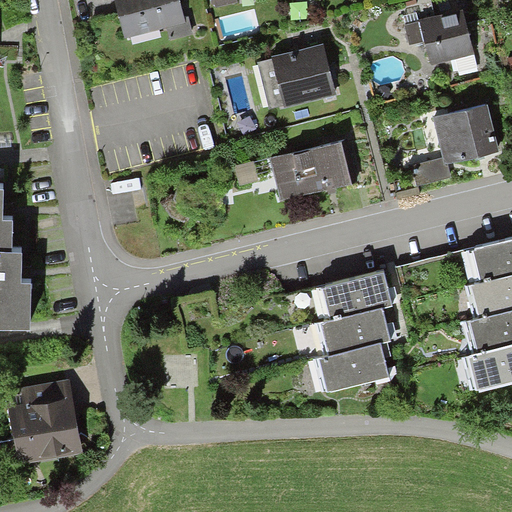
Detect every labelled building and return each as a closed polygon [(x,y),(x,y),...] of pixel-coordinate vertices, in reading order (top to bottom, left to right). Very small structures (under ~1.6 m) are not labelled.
[(178,0),(115,0),(125,38),(171,26),(174,36),(192,32),(188,17),(184,18),(178,0)] [(461,10),(403,25),(408,46),(424,42),(430,66),(455,59),(458,72),(477,68),(461,10)] [(322,48),(259,65),(270,110),(334,93),(329,72),(322,48)] [(488,107),(434,118),(442,158),(412,164),(416,186),(450,179),(447,165),(498,154),(488,107)] [(341,145),(295,156),(294,153),(272,158),(281,196),(324,186),(324,189),(331,187),(350,182),(341,145)] [(254,160),(230,166),(234,186),(258,181),(254,160)] [(3,181),(0,180),(0,242),(13,243),(13,213),(3,213),(3,208),(3,203),(3,181)] [(511,232),(468,244),(477,279),(466,282),(475,315),(465,318),(474,351),(463,354),(472,388),(511,377),(511,232)] [(23,271),(23,244),(0,243),(0,322),(31,323),(32,276),(22,276),(23,271)] [(386,266),(324,282),(333,315),(322,318),(331,353),(320,356),(328,389),(374,377),(377,390),(393,386),(383,344),(382,340),(393,337),(392,334),(384,304),(395,301),(394,298),(386,266)] [(82,449),(69,380),(8,392),(22,461),(82,449)]
